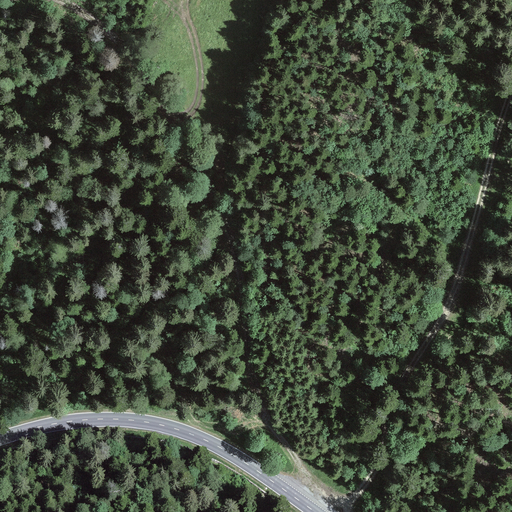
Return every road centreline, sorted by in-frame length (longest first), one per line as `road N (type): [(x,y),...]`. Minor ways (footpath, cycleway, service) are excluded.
road 1 (track): [(72,0),(124,46),(191,143),(230,240),(261,412),(301,468)]
road 2 (secondary): [(315,511),(213,443),(156,423),(88,419),(0,438)]
